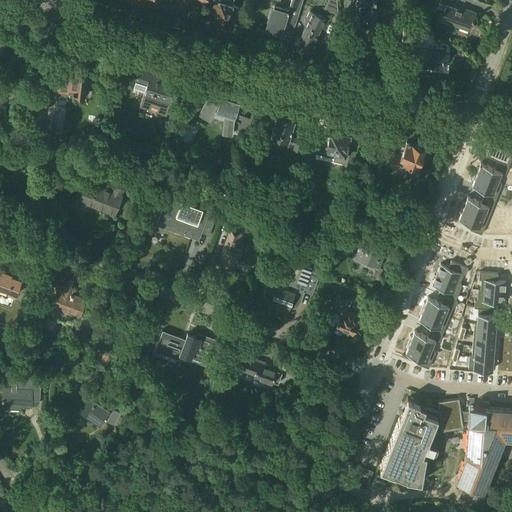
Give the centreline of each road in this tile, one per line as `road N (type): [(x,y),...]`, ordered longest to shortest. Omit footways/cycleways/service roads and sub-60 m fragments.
road 1 (tertiary): [(474,113),(367,100),(61,7)]
road 2 (residential): [(371,373),(0,233)]
road 3 (residential): [(314,511),(371,373)]
road 4 (residential): [(374,367),(430,232)]
road 5 (residential): [(511,391),(422,384),(374,367)]
road 6 (residential): [(430,232),(474,113)]
